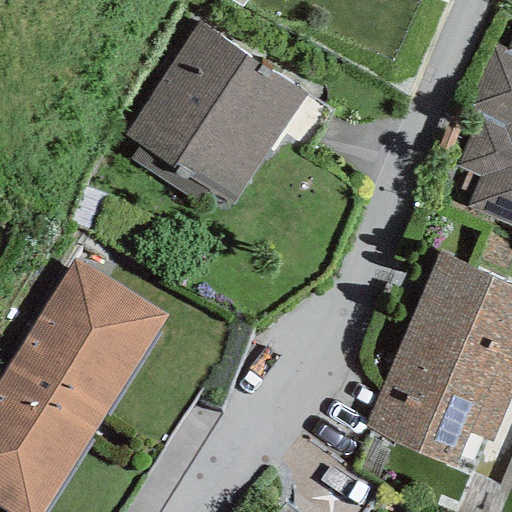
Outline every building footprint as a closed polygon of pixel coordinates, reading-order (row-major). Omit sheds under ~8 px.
[(307,90),(198,20),(123,135),(139,146),(207,190),(232,205),(307,90)] [(511,34),(506,49),(495,43),(466,104),(480,113),(455,164),(468,172),(461,189),(472,192),(467,207),(511,226),(511,34)] [(130,161),(198,205),(207,190),(139,146),(130,161)] [(511,283),(440,252),(366,428),(454,468),(467,434),(489,444),(511,389),(511,283)] [(10,364),(102,422),(168,315),(75,258),(10,364)] [(44,511),(102,422),(10,364),(0,378),(0,508),(6,511),(44,511)] [(297,511),(284,501),(275,511),(297,511)]
